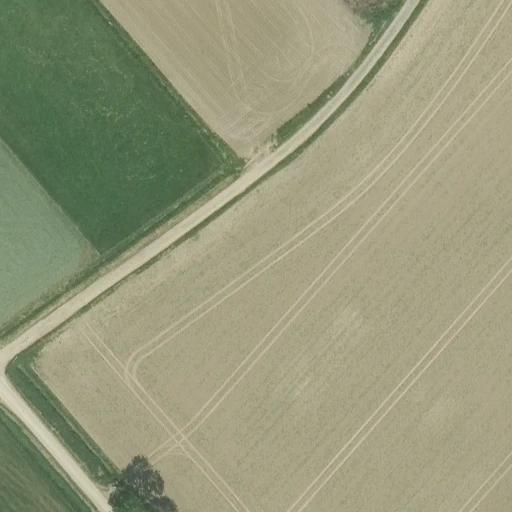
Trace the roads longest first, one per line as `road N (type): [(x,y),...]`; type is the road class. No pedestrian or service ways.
road 1 (unknown): [(412,0),(320,117),(0,360)]
road 2 (unclassified): [(110,511),(0,388)]
